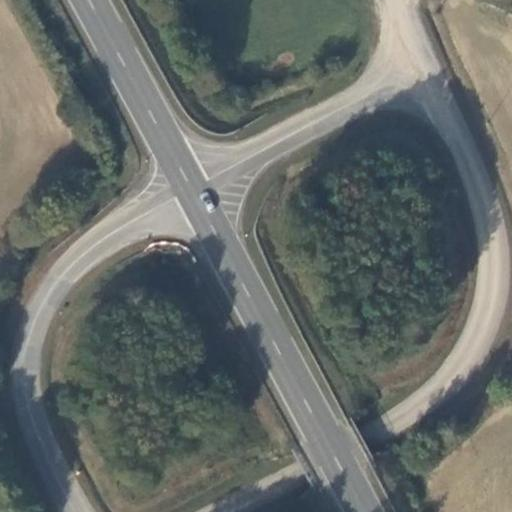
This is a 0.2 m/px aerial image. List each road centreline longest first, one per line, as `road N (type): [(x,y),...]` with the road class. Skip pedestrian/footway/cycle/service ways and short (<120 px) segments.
road 1 (unclassified): [(425,69),(483,195),(496,259),(493,303),(472,350),(397,422),(215,511)]
road 2 (unclassified): [(69,511),(27,418),(24,361),(39,304),(78,253),(193,188)]
road 3 (primary): [(365,511),(193,188)]
road 4 (unclassified): [(193,188),(425,69)]
road 5 (primary): [(193,188),(88,0)]
